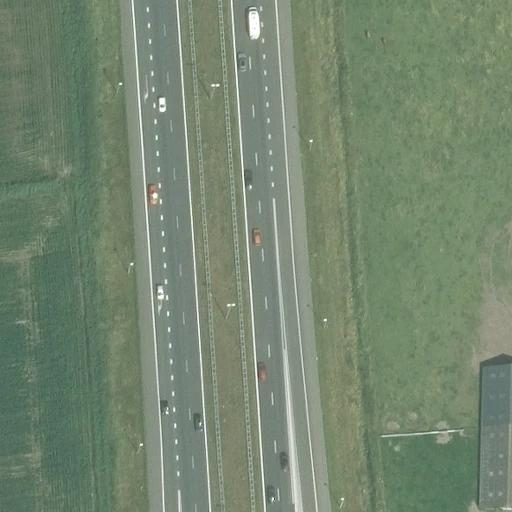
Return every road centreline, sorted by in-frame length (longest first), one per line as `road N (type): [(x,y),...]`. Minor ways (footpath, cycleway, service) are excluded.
road 1 (motorway): [(160,0),(194,492)]
road 2 (motorway): [(310,511),(257,201)]
road 3 (motorway): [(276,511),(257,201)]
road 4 (motorway): [(257,201),(243,0)]
